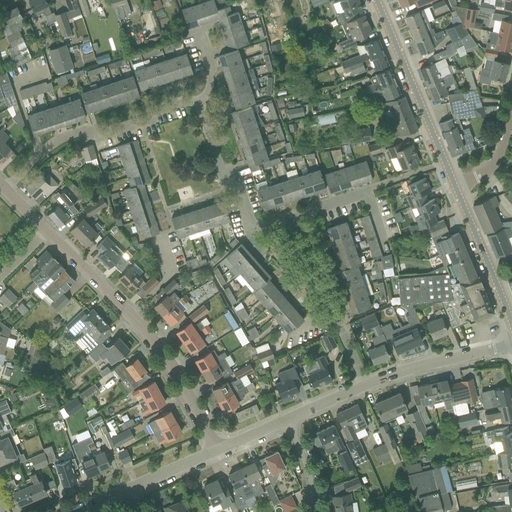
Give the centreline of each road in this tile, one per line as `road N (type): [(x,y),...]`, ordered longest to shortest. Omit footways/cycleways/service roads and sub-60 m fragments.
road 1 (residential): [(217,451),(169,361),(46,231)]
road 2 (residential): [(199,105),(189,100),(156,110),(147,122),(101,135),(68,135),(5,188)]
road 3 (tertiary): [(455,192),(374,0)]
road 4 (residential): [(308,211),(259,229),(249,223),(199,105)]
road 5 (residential): [(365,384),(511,346)]
road 6 (tertiary): [(511,332),(455,192)]
road 7 (residential): [(386,251),(365,191),(308,211)]
